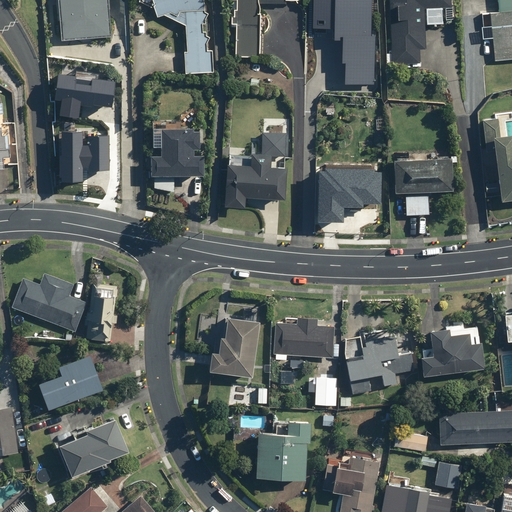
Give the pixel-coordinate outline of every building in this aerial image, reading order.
[(57,0),(62,39),(113,33),(109,0),(57,0)] [(206,21),(206,17),(209,11),(205,9),(204,0),(153,0),(155,3),(154,4),(158,15),(164,13),(186,24),(187,50),(184,50),(186,72),(214,70),(213,48),(208,48),(207,41),(211,35),(207,33),(206,29),(204,29),(203,22),(206,21)] [(236,0),(236,7),(235,7),(234,14),(232,14),(232,22),(236,22),(236,56),(260,56),(261,11),(258,11),(258,1),(287,2),(286,0),(236,0)] [(313,0),(313,24),(336,25),(335,36),(344,37),(342,81),(374,82),(376,33),(367,33),(368,0),(313,0)] [(389,0),(392,63),(421,62),(420,49),(426,48),(425,7),(452,6),(451,0),(389,0)] [(511,0),(497,0),(499,11),(491,12),(495,58),(511,56),(511,0)] [(63,101),(60,115),(78,118),(80,102),(111,108),(115,84),(59,73),(54,100),(63,101)] [(0,167),(5,167),(4,156),(8,156),(6,133),(2,133),(0,112),(4,112),(3,101),(0,100),(0,167)] [(496,149),(502,199),(511,197),(511,131),(500,133),(498,116),(483,118),(487,150),(496,149)] [(151,153),(151,173),(154,173),(154,187),(175,191),(175,173),(205,173),(205,152),(195,152),(195,146),(200,146),(200,128),(194,128),(194,126),(161,126),(161,153),(151,153)] [(271,164),(272,155),(286,155),(286,131),(262,130),(262,151),(252,151),(251,163),(228,162),(225,204),(246,205),(246,195),(286,197),(287,165),(271,164)] [(59,132),(60,183),(83,183),(83,168),(89,167),(89,171),(109,170),(108,137),(92,138),(93,146),(82,147),(82,132),(59,132)] [(394,157),(395,191),(406,190),(407,214),(430,213),(429,189),(454,189),(453,155),(394,157)] [(325,162),(325,196),(380,196),(380,163),(325,162)] [(23,276),(12,306),(76,330),(87,300),(70,294),(74,283),(44,271),(40,283),(23,276)] [(117,283),(93,281),(90,311),(87,310),(85,324),(88,324),(87,336),(111,339),(113,321),(117,321),(118,314),(114,314),(117,283)] [(210,369),(253,375),(260,319),(229,315),(226,335),(222,334),(220,350),(212,349),(210,369)] [(275,321),(274,353),(333,356),(335,325),(318,324),(318,317),(298,315),(297,322),(275,321)] [(421,354),(423,374),(485,366),(482,340),(471,341),(470,330),(451,332),(450,325),(430,327),(433,353),(421,354)] [(396,372),(414,369),(411,351),(399,352),(396,333),(365,338),(366,344),(362,345),(364,356),(347,359),(352,392),(371,389),(371,386),(397,381),(396,372)] [(39,381),(49,407),(104,386),(91,352),(58,365),(62,372),(39,381)] [(294,369),(281,369),(280,382),(293,382),(294,369)] [(338,377),(316,376),(315,403),(337,404),(338,377)] [(268,386),(259,385),(257,403),(266,404),(268,386)] [(352,395),(340,395),(340,407),(352,407),(352,395)] [(0,453),(18,451),(12,405),(0,407),(0,453)] [(511,408),(439,411),(440,443),(511,440),(511,408)] [(88,431),(60,442),(73,474),(111,459),(110,456),(130,448),(117,415),(86,427),(88,431)] [(258,430),(256,475),(306,477),(308,440),(311,440),(312,419),(289,418),(288,431),(258,430)] [(426,450),(428,435),(401,430),(398,446),(426,450)] [(373,504),(380,460),(349,454),(347,465),(328,462),(323,488),(343,491),(340,511),(373,511),(375,504),(373,504)] [(421,462),(436,466),(437,458),(423,455),(421,462)] [(439,459),(435,483),(458,487),(462,463),(439,459)] [(386,482),(381,511),(449,511),(452,496),(430,492),(430,489),(386,482)] [(92,485),(58,511),(157,511),(142,493),(119,511),(99,511),(108,505),(92,485)] [(467,499),(464,511),(511,511),(511,506),(502,505),(501,511),(484,511),(487,502),(467,499)]
